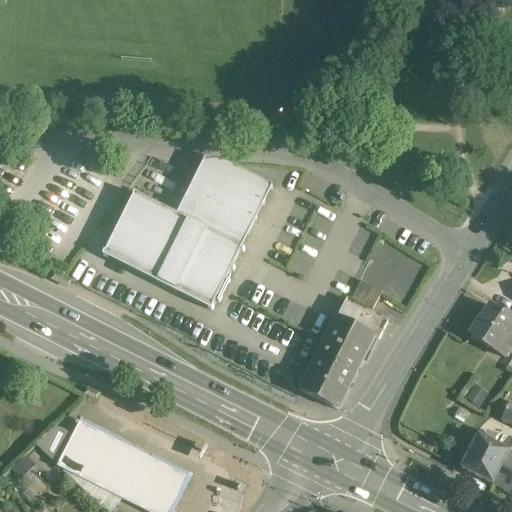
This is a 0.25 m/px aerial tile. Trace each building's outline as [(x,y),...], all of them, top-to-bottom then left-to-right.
[(242,249),(261,210),(262,210),(272,189),(222,163),(205,162),(177,217),(137,197),(137,196),(135,195),(133,198),(134,198),(133,199),(106,253),(105,254),(104,256),(106,258),(107,257),(108,258),(155,282),(154,284),(156,285),(157,286),(158,283),(175,292),(174,294),(175,295),(177,296),(178,293),(209,309),(209,310),(211,311),(213,308),(212,308),(213,306),(231,272),(233,272),(234,270),(232,268),(240,253),(240,252),(243,253),(244,251),(242,249)] [(361,283),(352,303),(371,313),(382,293),(361,283)] [(356,329),(363,315),(344,306),(338,320),(356,329)] [(504,359),(511,346),(511,321),(491,308),(482,322),(480,321),(470,338),(504,359)] [(356,329),(338,320),(319,357),(356,376),(375,338),(356,329)] [(319,357),(301,392),(338,411),(356,376),(319,357)] [(477,408),(488,396),(478,387),(467,398),(477,408)] [(511,404),(510,406),(502,422),(511,427),(511,404)] [(143,511),(170,511),(187,480),(80,425),(73,437),(57,468),(143,511)] [(73,437),(55,428),(35,446),(57,468),(73,437)] [(483,441),(478,438),(461,470),(492,486),(509,454),(497,448),(500,441),(487,434),(483,441)] [(511,496),(511,455),(509,454),(492,486),(511,496)]
